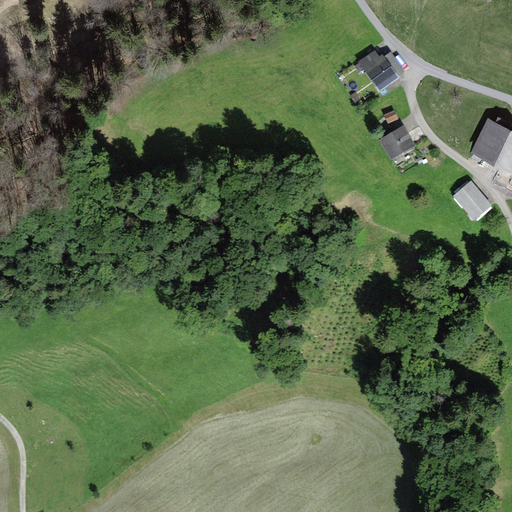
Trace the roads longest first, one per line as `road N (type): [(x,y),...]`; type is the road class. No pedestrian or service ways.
road 1 (track): [(415,0),(405,84),(412,114),(424,135),(491,188),(511,232)]
road 2 (track): [(356,0),(408,65),(511,102)]
